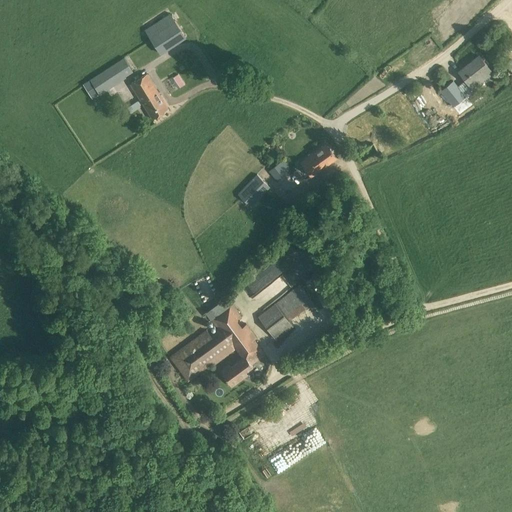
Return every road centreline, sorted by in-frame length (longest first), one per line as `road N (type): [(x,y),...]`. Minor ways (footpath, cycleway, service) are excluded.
road 1 (unclassified): [(506,0),(441,60),(343,118),(336,134),(359,181)]
road 2 (track): [(0,209),(145,353)]
